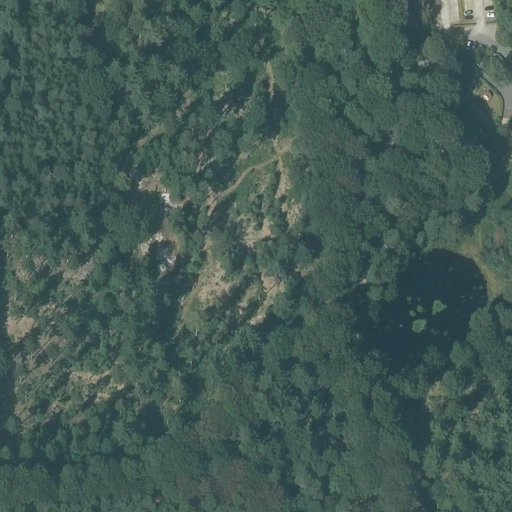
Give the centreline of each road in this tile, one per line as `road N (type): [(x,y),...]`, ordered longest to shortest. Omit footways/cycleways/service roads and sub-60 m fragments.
road 1 (track): [(339,281),(344,405),(367,511)]
road 2 (track): [(339,281),(475,144)]
road 3 (track): [(289,0),(315,158)]
